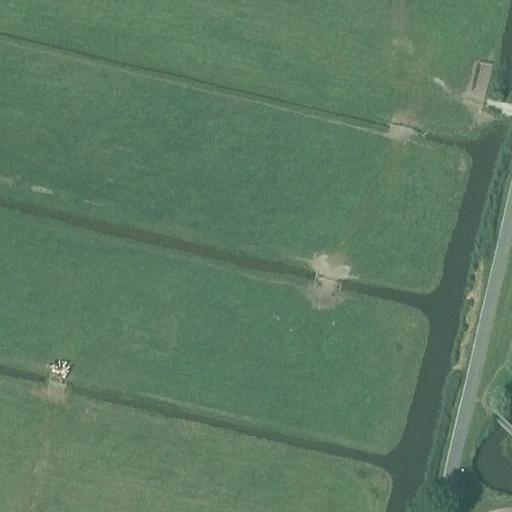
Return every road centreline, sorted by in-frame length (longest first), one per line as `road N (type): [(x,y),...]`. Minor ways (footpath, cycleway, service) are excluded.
road 1 (track): [(426,85),(306,320),(115,337),(59,369),(26,511)]
road 2 (unclassified): [(452,511),(449,479),(511,209)]
road 3 (track): [(399,0),(397,19),(426,85),(511,109)]
